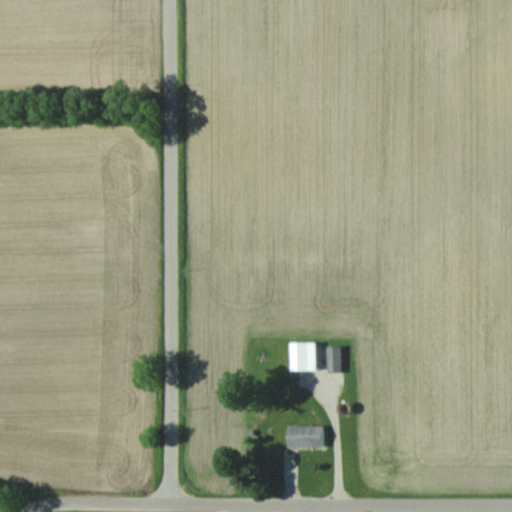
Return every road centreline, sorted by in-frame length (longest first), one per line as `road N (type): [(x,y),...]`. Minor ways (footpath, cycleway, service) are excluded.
road 1 (residential): [(172,504),(167,0)]
road 2 (residential): [(172,504),(511,499)]
road 3 (residential): [(30,511),(59,503),(172,504)]
